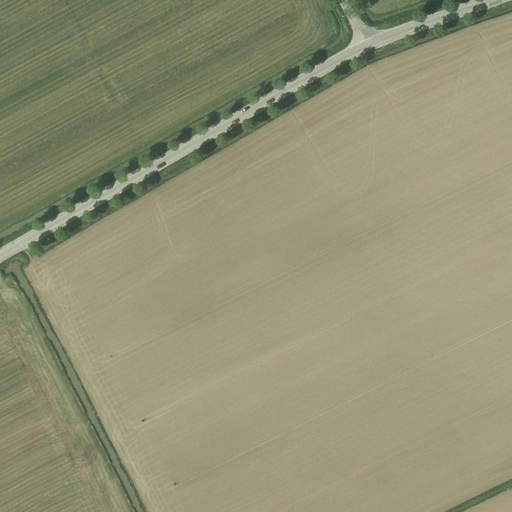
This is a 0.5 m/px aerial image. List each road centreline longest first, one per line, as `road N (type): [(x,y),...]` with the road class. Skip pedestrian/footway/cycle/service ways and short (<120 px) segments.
road 1 (tertiary): [(364,49),(234,116),(0,256)]
road 2 (tertiary): [(505,0),(364,49)]
